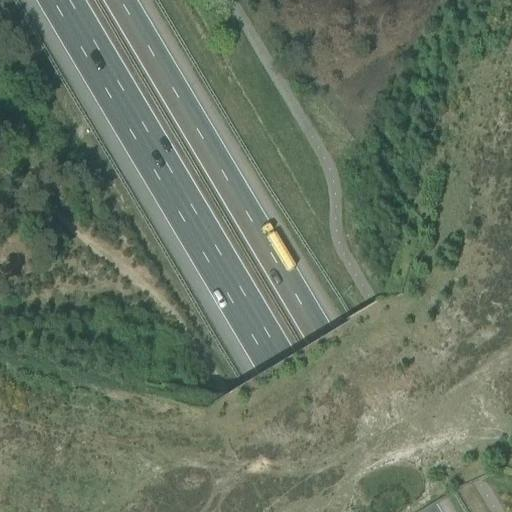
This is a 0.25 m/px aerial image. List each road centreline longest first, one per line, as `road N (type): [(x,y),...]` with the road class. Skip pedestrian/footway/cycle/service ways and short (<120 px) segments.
road 1 (motorway): [(62,0),(365,511)]
road 2 (motorway): [(422,511),(120,0)]
road 3 (track): [(293,511),(166,308),(70,228),(0,114)]
